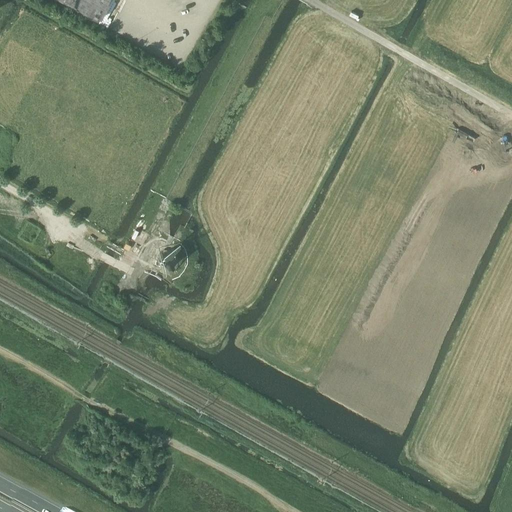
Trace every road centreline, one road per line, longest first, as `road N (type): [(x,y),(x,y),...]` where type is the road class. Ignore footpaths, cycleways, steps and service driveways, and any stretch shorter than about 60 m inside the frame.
road 1 (track): [(294,511),(0,349)]
road 2 (track): [(148,255),(125,252),(0,183)]
